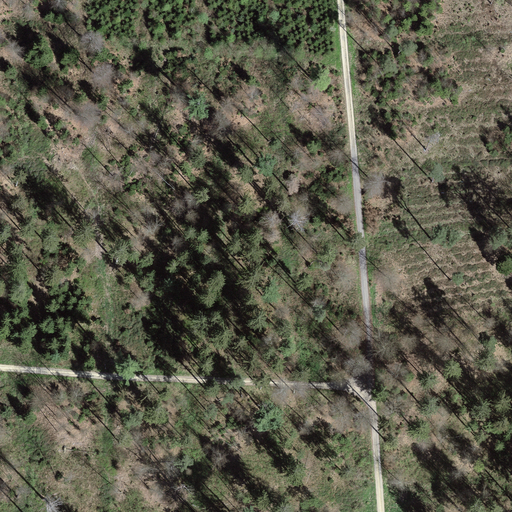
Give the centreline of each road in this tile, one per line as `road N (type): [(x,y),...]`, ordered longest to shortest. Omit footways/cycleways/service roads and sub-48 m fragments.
road 1 (track): [(381,511),(341,0)]
road 2 (track): [(0,366),(370,383)]
